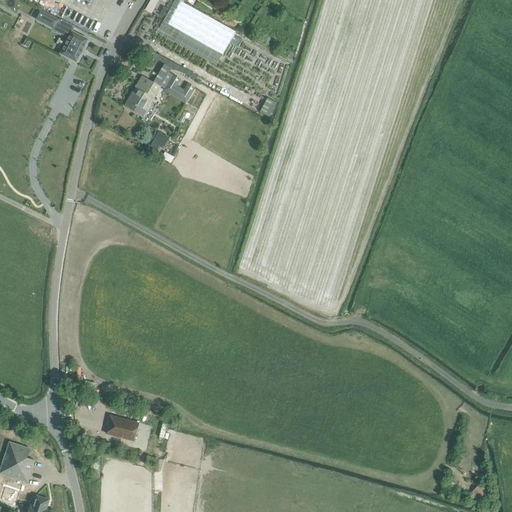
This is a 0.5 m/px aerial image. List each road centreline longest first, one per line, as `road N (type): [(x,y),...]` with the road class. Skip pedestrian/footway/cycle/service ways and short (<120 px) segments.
road 1 (track): [(71,190),(317,321),(352,320),(378,330),(478,398),(511,408)]
road 2 (unclassified): [(53,413),(54,302),(71,190),(99,79),(141,0)]
